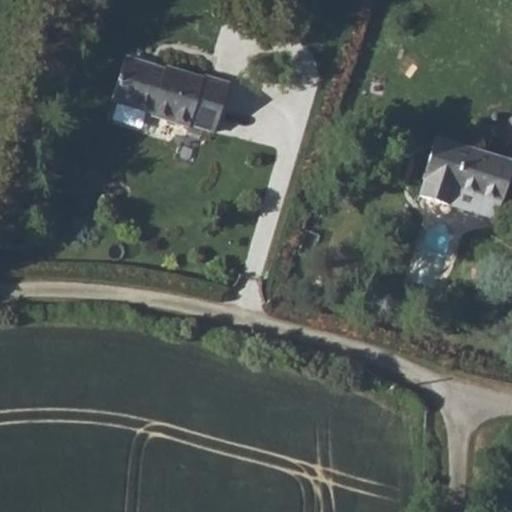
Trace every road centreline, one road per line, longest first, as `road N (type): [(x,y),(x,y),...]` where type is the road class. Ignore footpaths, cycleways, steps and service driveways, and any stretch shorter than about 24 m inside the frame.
road 1 (unclassified): [(0,289),(111,291),(244,317),(458,387)]
road 2 (unclassified): [(456,511),(458,387)]
